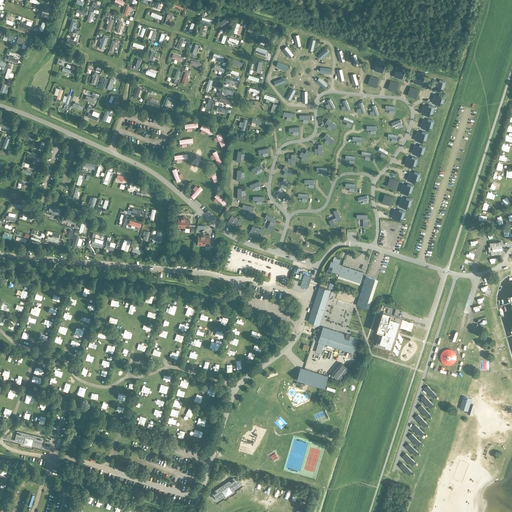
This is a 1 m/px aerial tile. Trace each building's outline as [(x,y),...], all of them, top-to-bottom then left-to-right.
[(29,41),(18,38),(16,42),(27,46),(29,41)] [(99,48),(103,49),(107,39),(103,38),(99,48)] [(290,57),(293,55),(286,47),(283,50),(290,57)] [(326,48),(318,56),(321,60),(330,52),(326,48)] [(340,62),(345,61),(341,50),(337,51),(340,62)] [(354,67),(359,65),(355,54),(351,56),(354,67)] [(374,71),(382,73),(385,65),(383,65),(383,62),(375,59),(373,66),(375,66),(374,71)] [(394,77),(402,79),(404,72),(402,71),(403,68),(395,65),(393,72),(395,72),(394,77)] [(413,83),(422,86),(424,78),(422,77),(423,75),(414,72),(413,78),(415,79),(413,83)] [(189,75),(185,73),(181,83),(186,85),(189,75)] [(354,86),(358,85),(355,74),(350,75),(354,86)] [(379,79),(370,76),(368,83),(376,86),(379,79)] [(99,83),(98,87),(103,89),(107,80),(101,77),(99,81),(102,82),(101,84),(99,83)] [(325,88),(328,85),(320,78),(317,81),(325,88)] [(442,83),(439,81),(434,80),(432,89),(440,91),(440,89),(442,83)] [(399,83),(390,81),(388,88),(396,91),(399,83)] [(418,89),(410,87),(407,94),(416,97),(418,89)] [(295,91),(291,88),(286,97),(291,99),(295,91)] [(439,105),(440,103),(442,97),(438,96),(434,94),(431,103),(439,105)] [(332,110),(335,108),(330,99),(327,101),(332,110)] [(431,108),(428,106),(423,105),(421,114),(429,116),(429,114),(431,108)] [(337,125),(328,119),(326,123),(335,128),(337,125)] [(427,121),(423,119),(420,128),(428,130),(429,128),(431,122),(427,121)] [(202,124),(200,129),(212,134),(214,129),(202,124)] [(220,146),(225,145),(221,132),(216,133),(220,146)] [(425,134),(421,133),(417,132),(414,140),(422,143),(423,140),(425,134)] [(326,133),(323,136),(331,144),(334,141),(326,133)] [(419,147),(414,145),(412,153),(419,156),(420,154),(422,148),(419,147)] [(389,153),(380,148),(378,151),(387,156),(389,153)] [(217,150),(213,151),(217,164),(221,162),(217,150)] [(306,150),(301,159),(304,161),(310,152),(306,150)] [(415,160),(411,158),(407,157),(404,165),(412,168),(413,166),(415,160)] [(364,161),(365,169),(372,168),(371,160),(364,161)] [(260,164),(251,169),(254,173),(263,168),(260,164)] [(282,169),(290,176),(293,173),(285,166),(282,169)] [(214,182),(218,180),(214,168),(210,169),(214,182)] [(417,174),(414,173),(409,172),(407,180),(414,183),(415,181),(417,174)] [(387,186),(395,189),(398,181),(389,178),(387,186)] [(281,181),(287,188),(290,185),(284,179),(281,181)] [(410,187),(406,185),(402,184),(400,192),(407,195),(408,193),(410,187)] [(200,185),(190,195),(194,199),(204,189),(200,185)] [(285,195),(279,188),(276,191),(282,197),(285,195)] [(220,201),(223,198),(217,192),(214,195),(220,201)] [(348,203),(349,194),(341,193),(340,202),(348,203)] [(390,206),(393,197),(384,195),(382,203),(390,206)] [(406,209),(407,207),(409,200),(405,199),(401,198),(398,207),(406,209)] [(338,221),(342,219),(337,210),(333,212),(338,221)] [(398,211),(394,210),(391,218),(399,221),(400,219),(402,212),(398,211)] [(276,219),(266,214),(265,218),(274,223),(276,219)] [(232,216),(226,225),(230,227),(236,218),(232,216)] [(178,227),(182,228),(190,228),(190,221),(186,220),(186,218),(178,217),(178,227)] [(142,223),(130,220),(129,225),(140,228),(142,223)] [(10,232),(14,233),(15,229),(11,228),(12,226),(6,224),(4,233),(9,234),(10,232)] [(253,226),(247,235),(251,237),(257,228),(253,226)] [(470,237),(474,238),(474,239),(477,240),(479,234),(472,232),(470,237)] [(198,245),(205,245),(210,246),(210,238),(206,238),(206,235),(198,235),(198,245)] [(502,254),(502,250),(501,250),(500,245),(501,245),(501,241),(490,243),(490,247),(488,247),(489,252),(491,251),(491,255),(502,254)] [(144,251),(133,248),(131,252),(143,256),(144,251)] [(342,266),(342,265),(339,264),(340,262),(333,260),(333,262),(331,262),(329,269),(328,268),(326,273),(331,274),(332,271),(339,273),(342,266)] [(304,274),(300,286),(307,288),(310,276),(304,274)] [(49,284),(46,292),(53,294),(55,287),(49,284)] [(42,295),(45,290),(38,287),(35,291),(42,295)] [(319,287),(314,303),(325,306),(330,291),(319,287)] [(323,314),(325,306),(314,303),(311,310),(314,311),(311,320),(318,323),(321,313),(323,314)] [(193,315),(195,308),(187,306),(186,314),(193,315)] [(382,316),(377,331),(380,332),(379,337),(380,337),(377,346),(391,350),(399,326),(401,318),(391,315),(392,314),(383,312),(382,316)] [(221,322),(226,325),(229,318),(224,316),(221,322)] [(235,324),(245,327),(247,321),(237,318),(235,324)] [(124,329),(126,321),(121,320),(118,328),(124,329)] [(324,344),(353,353),(358,338),(350,336),(350,335),(347,334),(346,334),(323,327),(318,342),(319,342),(324,344)] [(249,336),(256,340),(259,335),(252,331),(249,336)] [(44,342),(46,337),(39,334),(37,340),(44,342)] [(218,352),(220,345),(211,342),(209,348),(218,352)] [(319,342),(316,352),(321,354),(324,344),(319,342)] [(245,357),(250,360),(253,353),(248,351),(245,357)] [(9,362),(10,359),(7,358),(8,353),(3,352),(1,358),(6,359),(5,361),(9,362)] [(26,366),(27,359),(21,358),(19,364),(26,366)] [(240,366),(241,368),(244,367),(240,360),(235,363),(237,367),(240,366)] [(302,368),(300,375),(299,375),(297,380),(305,383),(320,388),(324,389),(325,386),(324,386),(325,384),(326,384),(328,377),(302,368)] [(147,394),(148,387),(142,385),(140,392),(147,394)] [(427,386),(424,389),(431,396),(434,393),(427,386)] [(27,394),(25,401),(31,403),(34,396),(27,394)] [(137,403),(143,405),(145,398),(139,396),(137,403)] [(424,396),(421,399),(428,406),(431,403),(424,396)] [(460,408),(468,411),(472,399),(463,396),(460,408)] [(421,405),(418,408),(425,415),(428,413),(421,405)] [(418,415),(415,418),(422,425),(425,422),(418,415)] [(415,425),(412,428),(419,435),(422,432),(415,425)] [(203,436),(204,428),(197,427),(196,434),(203,436)] [(7,437),(12,444),(22,436),(20,434),(23,431),(27,433),(27,435),(38,439),(41,432),(29,428),(28,430),(23,428),(18,431),(17,430),(7,437)] [(412,435),(409,437),(416,444),(419,441),(412,435)] [(408,444),(406,447),(413,454),(416,451),(408,444)] [(405,454),(403,457),(410,464),(413,461),(405,454)] [(402,464),(399,466),(407,473),(409,470),(402,464)] [(212,488),(216,493),(217,494),(226,486),(225,484),(228,481),(232,483),(231,485),(243,489),(245,482),(234,478),(233,480),(227,478),(223,481),(222,480),(212,488)]
